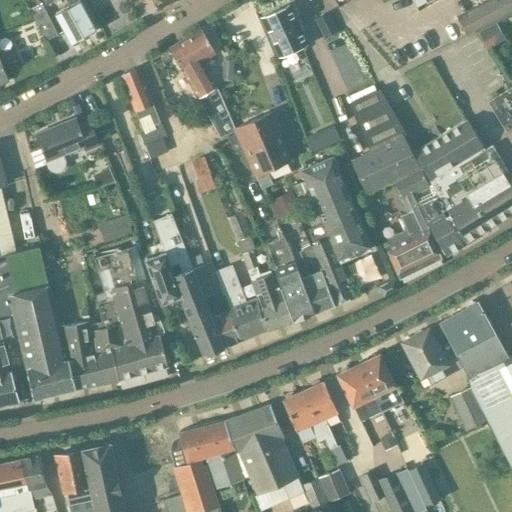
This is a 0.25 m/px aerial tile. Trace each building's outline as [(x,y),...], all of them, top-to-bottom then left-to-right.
[(56,13),(72,42),(95,29),(80,1),(79,0),(66,0),(69,6),(56,13)] [(511,0),(486,0),(456,16),(466,33),(474,29),(476,33),(478,32),(496,22),(511,13),(511,0)] [(290,5),(262,18),(279,55),(307,43),(290,5)] [(45,9),(32,15),(33,16),(44,38),(45,41),(45,40),(58,34),(45,9)] [(329,11),(316,18),(327,38),(340,31),(329,11)] [(487,49),(505,39),(496,22),(478,32),(487,49)] [(236,130),(235,128),(217,87),(202,61),(216,53),(202,30),(169,49),(183,73),(184,73),(199,98),(220,138),(236,130)] [(341,71),(356,65),(347,43),(332,49),(341,71)] [(0,84),(9,80),(0,59),(0,84)] [(233,60),(223,60),(222,80),(232,80),(233,60)] [(145,145),(163,138),(163,137),(166,136),(153,103),(138,67),(122,75),(145,131),(140,133),(145,145)] [(511,88),(511,86),(488,101),(507,132),(511,140),(511,88)] [(400,277),(439,257),(416,202),(417,202),(413,195),(430,187),(404,137),(407,135),(380,88),(348,102),(369,150),(350,159),(366,193),(394,180),(408,212),(401,216),(407,229),(386,238),(390,245),(387,246),(400,277)] [(281,130),(273,111),(235,128),(236,130),(255,174),(290,158),(279,131),(281,130)] [(77,118),(35,135),(49,168),(52,171),(56,172),(60,172),(63,169),(66,165),(66,161),(63,154),(83,146),(85,152),(100,146),(91,121),(80,125),(77,118)] [(437,192),(417,202),(416,202),(439,257),(463,244),(455,231),(459,228),(466,241),(488,227),(511,212),(511,174),(510,171),(509,172),(492,144),(485,148),(468,119),(413,152),(437,192)] [(333,127),(322,131),(329,146),(340,141),(333,127)] [(163,138),(145,145),(150,159),(169,151),(163,138)] [(210,172),(204,156),(191,161),(197,177),(195,178),(198,194),(214,189),(210,172)] [(306,180),(318,207),(330,237),(339,258),(370,245),(333,156),(302,169),(306,180)] [(110,167),(92,174),(97,187),(114,180),(110,167)] [(305,211),(318,207),(306,180),(294,185),(305,210),(305,211)] [(292,191),(270,199),(276,216),(298,209),(292,191)] [(311,245),(311,246),(320,269),(335,304),(355,297),(339,258),(330,237),(318,207),(305,211),(305,210),(297,213),(301,222),(308,219),(312,227),(305,230),(311,245)] [(242,212),(228,217),(237,241),(251,236),(242,212)] [(171,213),(153,219),(161,242),(170,265),(171,265),(177,262),(181,272),(174,275),(174,276),(180,292),(179,292),(180,295),(181,296),(204,355),(224,347),(193,268),(191,263),(171,213)] [(127,220),(108,227),(112,238),(132,231),(127,220)] [(284,235),(264,243),(275,271),(271,273),(290,320),(315,312),(299,273),(295,261),(284,235)] [(335,304),(320,269),(311,246),(299,251),(307,270),(299,273),(315,312),(324,308),(335,304)] [(0,316),(14,313),(34,398),(75,388),(61,327),(60,327),(50,286),(49,286),(39,247),(1,256),(0,253),(0,316)] [(128,248),(94,258),(106,301),(112,299),(120,337),(113,339),(115,346),(110,347),(118,378),(131,375),(136,374),(168,366),(167,365),(171,361),(165,354),(160,335),(163,334),(164,331),(159,317),(156,315),(152,315),(144,280),(137,281),(128,248)] [(254,299),(265,330),(268,329),(268,328),(290,320),(271,273),(270,270),(259,273),(257,266),(259,265),(253,249),(242,253),(251,279),(250,280),(257,298),(254,299)] [(151,252),(143,255),(161,303),(168,301),(171,302),(174,301),(177,300),(179,297),(181,296),(180,295),(179,292),(180,292),(174,276),(170,265),(152,257),(151,252)] [(204,264),(193,268),(224,347),(241,340),(225,295),(224,295),(217,298),(205,264),(204,264)] [(232,265),(216,271),(219,281),(224,295),(225,295),(241,340),(265,330),(254,299),(240,304),(236,295),(242,292),(232,265)] [(90,320),(101,382),(118,378),(110,347),(115,346),(113,339),(120,337),(112,299),(106,301),(100,302),(98,303),(102,321),(93,323),(92,319),(90,320)] [(440,321),(462,361),(501,343),(478,301),(475,302),(472,301),(467,304),(466,307),(440,321)] [(81,316),(83,321),(61,327),(75,388),(101,382),(90,320),(88,314),(81,316)] [(3,341),(0,327),(0,405),(20,401),(4,341),(3,341)] [(421,377),(425,375),(431,384),(446,376),(441,367),(447,363),(428,328),(424,331),(421,330),(416,332),(415,335),(403,342),(421,377)] [(471,384),(508,365),(505,359),(508,357),(501,343),(462,361),(470,378),(471,384)] [(363,362),(359,364),(382,411),(402,401),(395,385),(380,354),(377,355),(374,353),(369,356),(368,359),(363,362)] [(511,355),(508,357),(505,359),(508,365),(471,384),(511,462),(511,355)] [(382,411),(358,364),(350,368),(347,366),(342,369),(341,372),(338,374),(353,406),(360,421),(382,411)] [(325,438),(325,439),(329,449),(337,446),(324,417),(338,411),(324,381),(321,382),(320,379),(311,383),(312,386),(303,390),(325,438)] [(449,396),(465,429),(485,419),(470,386),(449,396)] [(317,442),(325,439),(325,438),(303,390),(294,394),(293,391),(285,395),(286,397),(283,399),(296,429),(309,424),(317,442)] [(227,420),(225,420),(236,450),(238,450),(249,476),(250,475),(257,493),(283,483),(289,498),(303,492),(297,477),(282,438),(285,437),(272,403),(271,402),(269,403),(260,407),(259,407),(254,409),(253,409),(244,413),(242,413),(236,416),(235,416),(228,419),(227,420)] [(181,432),(180,432),(180,435),(188,460),(200,457),(204,456),(205,461),(206,461),(216,488),(246,478),(246,477),(236,450),(225,420),(200,426),(193,428),(182,431),(182,432),(181,432)] [(198,511),(220,511),(212,483),(194,488),(191,480),(177,484),(172,466),(173,466),(173,467),(174,466),(165,434),(164,435),(132,444),(130,444),(140,476),(141,476),(141,475),(148,498),(153,497),(157,511),(196,511),(199,511),(198,511)] [(82,450),(89,492),(91,499),(93,511),(126,511),(122,493),(123,492),(122,490),(121,491),(119,482),(120,481),(120,479),(119,479),(111,446),(112,446),(111,443),(109,444),(86,449),(82,450)] [(69,511),(93,511),(91,499),(89,492),(82,450),(79,450),(76,449),(71,450),(69,452),(55,456),(64,491),(69,511)] [(36,456),(20,460),(28,490),(30,489),(32,499),(43,497),(46,509),(56,507),(52,494),(46,485),(41,466),(43,466),(41,455),(40,456),(36,456)] [(0,511),(18,511),(34,509),(32,499),(30,489),(28,490),(20,460),(4,463),(0,463),(0,511)] [(423,463),(408,470),(423,503),(438,496),(423,463)] [(393,472),(378,479),(379,480),(393,511),(417,511),(426,508),(423,503),(408,470),(407,467),(393,473),(393,472)] [(339,470),(318,478),(328,501),(348,492),(339,470)] [(373,470),(360,476),(371,501),(385,495),(373,470)] [(315,478),(302,484),(310,503),(305,505),(308,511),(310,511),(313,511),(314,511),(326,507),(315,478)]
